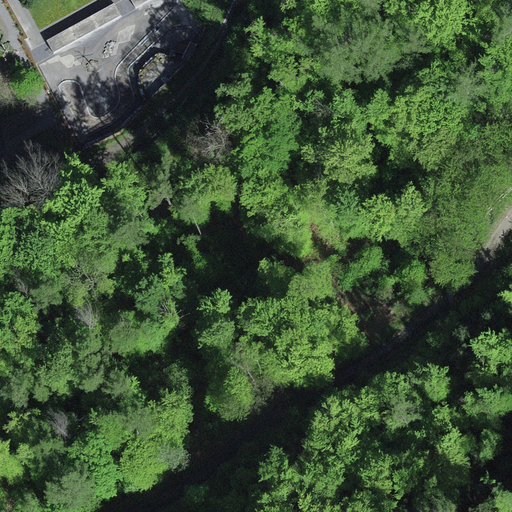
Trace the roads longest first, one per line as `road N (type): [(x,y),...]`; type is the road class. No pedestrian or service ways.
road 1 (track): [(511,231),(387,352),(267,425),(169,511)]
road 2 (trunk): [(511,396),(429,511)]
